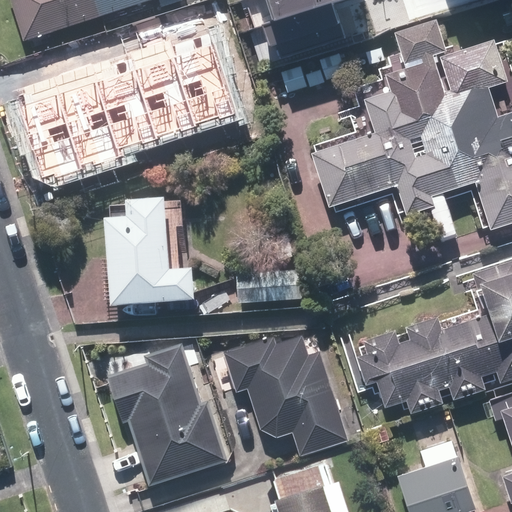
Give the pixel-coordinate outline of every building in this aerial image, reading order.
[(18,0),(31,41),(159,0),(18,0)] [(341,0),(266,0),(273,22),(333,3),(341,0)] [(281,58),(344,39),(333,3),(273,22),(263,25),(270,47),(277,45),(281,58)] [(198,17),(201,28),(213,25),(209,14),(198,17)] [(511,72),(502,42),(448,59),(459,91),(452,93),(440,56),(454,51),(444,21),(403,34),(413,65),(430,60),(432,63),(396,75),(401,92),(374,101),(384,133),(320,154),(337,206),(405,186),(416,216),(443,208),(440,197),(483,183),(499,230),(511,225),(511,116),(506,119),(497,88),(511,83),(511,72)] [(385,52),(369,57),(371,66),(387,61),(385,52)] [(234,112),(216,59),(50,113),(67,166),(144,141),(150,160),(167,156),(161,135),(234,112)] [(140,200),(141,217),(119,219),(124,305),(208,301),(206,269),(182,270),(178,198),(140,200)] [(284,240),(270,245),(275,262),(290,258),(284,240)] [(435,316),(404,326),(408,340),(396,343),(392,330),(361,339),(365,353),(354,356),(362,385),(374,380),(382,404),(404,397),(408,411),(439,401),(435,388),(446,385),(450,397),(482,387),(478,374),(493,370),(496,382),(511,376),(511,265),(511,260),(470,273),(484,316),(440,330),(435,316)] [(343,264),(323,271),(329,286),(348,279),(343,264)] [(307,270),(242,275),(244,303),(309,299),(307,270)] [(304,354),(298,335),(272,345),(270,337),(221,353),(233,390),(244,388),(258,427),(273,435),(290,430),(297,454),(344,439),(315,351),(304,354)] [(204,400),(197,402),(179,343),(134,357),(136,366),(106,376),(120,421),(126,419),(147,484),(223,459),(204,400)] [(511,452),(511,471),(498,476),(506,502),(511,499),(511,390),(485,399),(492,419),(501,417),(511,452)] [(382,424),(369,428),(373,443),(386,440),(382,424)] [(460,511),(470,509),(454,457),(395,475),(406,511),(460,511)] [(276,496),(267,499),(271,511),(342,511),(332,479),(326,481),(320,462),(270,478),(276,496)]
